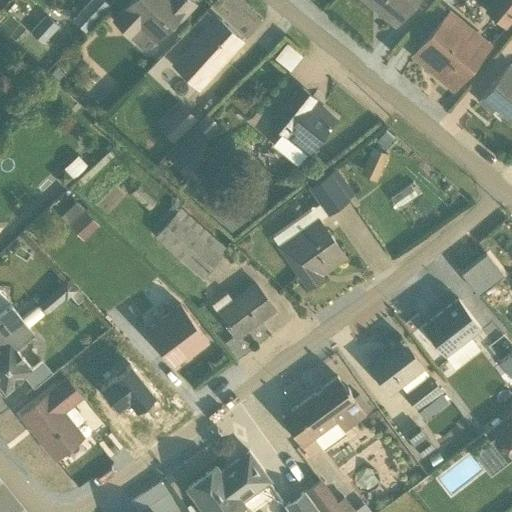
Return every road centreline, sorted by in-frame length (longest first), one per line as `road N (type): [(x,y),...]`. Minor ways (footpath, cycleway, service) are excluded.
road 1 (residential): [(76,511),(380,292),(503,190)]
road 2 (residential): [(273,0),(503,190)]
